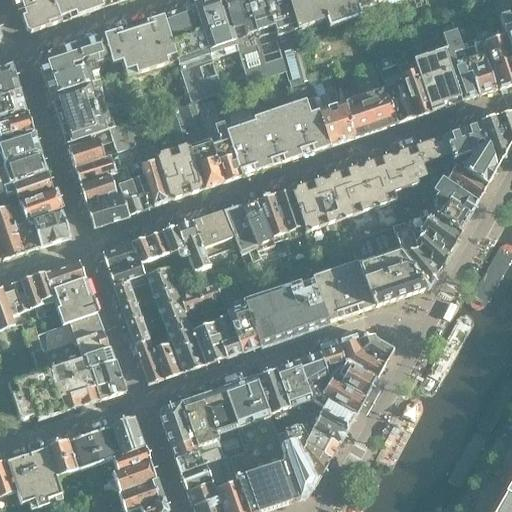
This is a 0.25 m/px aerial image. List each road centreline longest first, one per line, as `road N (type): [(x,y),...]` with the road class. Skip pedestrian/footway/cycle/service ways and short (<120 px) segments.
road 1 (residential): [(511,108),(87,252)]
road 2 (residential): [(139,402),(400,314),(431,311)]
road 3 (residential): [(431,311),(317,511)]
road 4 (residential): [(87,252),(17,50)]
road 5 (residential): [(87,252),(139,402)]
road 6 (residential): [(17,50),(166,0)]
road 7 (residential): [(511,181),(431,311)]
road 8 (residential): [(0,450),(139,402)]
